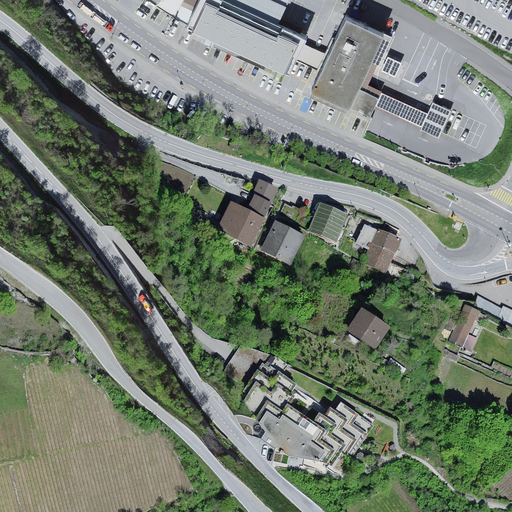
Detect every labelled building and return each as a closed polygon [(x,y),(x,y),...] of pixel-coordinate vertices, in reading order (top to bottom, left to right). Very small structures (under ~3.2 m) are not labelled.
[(196,0),(184,27),(286,72),(302,36),(275,24),(221,0),(196,0)] [(266,0),(221,0),(275,24),(283,7),(266,0)] [(381,34),(344,17),(309,90),(346,107),(381,34)] [(379,68),(393,75),(401,59),(386,52),(379,68)] [(419,106),(384,90),(378,104),(412,120),(419,106)] [(248,207),(267,216),(280,187),(261,179),(248,207)] [(230,201),(218,231),(254,246),(266,216),(230,201)] [(345,217),(319,205),(307,231),(334,243),(345,217)] [(261,252),(293,265),(306,234),(275,221),(261,252)] [(398,242),(372,231),(359,263),(384,274),(398,242)] [(474,350),(479,337),(471,334),(480,309),(464,303),(450,342),(474,350)] [(385,329),(357,312),(345,332),(373,349),(385,329)] [(246,403),(260,437),(300,463),(310,458),(326,468),(334,457),(339,461),(343,455),(354,463),(378,426),(340,401),(335,410),(328,406),(322,416),(317,412),(310,423),(288,408),(300,390),(279,376),(267,395),(256,388),(246,403)]
